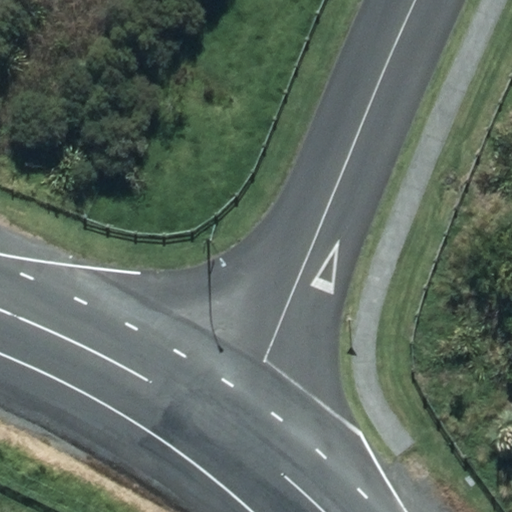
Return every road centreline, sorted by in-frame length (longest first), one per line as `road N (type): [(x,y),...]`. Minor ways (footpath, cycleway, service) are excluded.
road 1 (residential): [(239,442),(362,118),(422,0)]
road 2 (secondary): [(0,313),(150,380),(239,442)]
